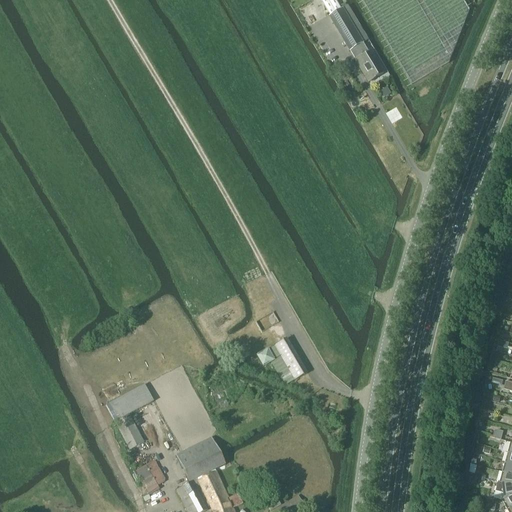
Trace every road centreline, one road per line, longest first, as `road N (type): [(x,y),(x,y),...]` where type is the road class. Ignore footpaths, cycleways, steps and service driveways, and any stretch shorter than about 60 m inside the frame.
road 1 (unclassified): [(357,511),(404,268),(504,0)]
road 2 (primary): [(511,45),(419,303),(381,511)]
road 3 (primary): [(395,511),(433,304),(511,79)]
road 4 (track): [(108,0),(267,273)]
road 5 (track): [(146,511),(86,387)]
